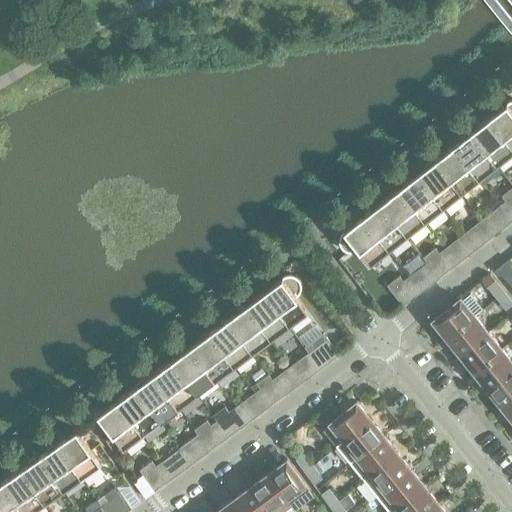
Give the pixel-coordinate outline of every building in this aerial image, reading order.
[(489,116),(488,116),(511,146),(511,99),(510,99),(495,111),(498,114),(491,119),(489,116)] [(511,146),(488,116),(477,125),(480,128),(473,133),(471,130),(470,130),(497,164),(501,170),(511,161),(511,146)] [(497,164),(470,130),(459,139),(462,142),(455,147),(453,144),(452,144),(479,178),(497,164)] [(479,178),(452,144),(441,153),(444,156),(437,161),(435,158),(434,158),(461,192),(479,178)] [(461,192),(434,158),(423,167),(426,170),(419,175),(443,206),(461,192)] [(443,206),(419,175),(412,181),(409,178),(398,186),(425,220),(443,206)] [(511,185),(502,194),(506,199),(500,204),(511,219),(511,185)] [(425,220),(398,186),(398,187),(400,190),(394,195),(391,192),(380,200),(407,234),(425,220)] [(407,234),(380,200),(380,201),(382,204),(376,209),(374,206),(362,214),(389,248),(407,234)] [(500,229),(511,219),(500,204),(481,218),(493,234),(500,229)] [(389,248),(362,214),(362,215),(364,218),(358,223),(355,220),(341,231),(339,237),(340,243),(344,248),(349,251),(356,250),(359,248),(371,263),(389,248)] [(482,243),(493,234),(481,218),(463,232),(475,248),(482,243)] [(475,248),(463,232),(445,247),(457,262),(469,253),(475,248)] [(451,267),(457,262),(445,247),(439,251),(435,246),(423,255),(440,276),(451,267)] [(511,282),(511,255),(510,254),(497,266),(511,282)] [(440,276),(423,255),(423,256),(427,261),(420,266),(432,282),(439,276),(440,276)] [(264,289),(263,290),(289,324),(308,310),(296,295),(299,293),(302,287),(301,280),(297,275),(292,273),(285,274),(270,284),(273,287),(266,292),(264,289)] [(403,279),(399,274),(387,284),(403,304),(421,291),(409,275),(403,279)] [(487,287),(495,297),(503,291),(495,281),(487,287)] [(289,324),(263,290),(252,298),(254,301),(248,306),(246,303),(245,303),(271,338),(289,324)] [(468,290),(433,318),(441,329),(443,327),(449,334),(475,314),(482,308),(468,290)] [(511,300),(503,291),(495,297),(503,307),(511,300)] [(271,338),(245,303),(234,311),(236,315),(230,319),(227,316),(227,317),(252,351),(271,338)] [(475,314),(449,334),(454,341),(452,343),(460,353),(488,330),(475,314)] [(252,351),(227,317),(216,325),(218,328),(211,333),(209,330),(208,330),(234,365),(252,351)] [(234,365),(208,330),(197,339),(199,342),(192,347),(216,378),(234,365)] [(488,330),(460,353),(468,363),(470,361),(476,368),(502,347),(488,330)] [(316,345),(309,351),(321,367),(328,362),(316,345)] [(216,378),(192,347),(185,352),(183,349),(172,358),(197,392),(216,378)] [(511,360),(502,347),(476,368),(481,375),(479,376),(488,387),(511,367),(511,360)] [(309,375),(321,367),(309,351),(290,364),(302,380),(309,375)] [(197,392),(172,358),(171,358),(173,361),(167,366),(165,363),(153,371),(179,406),(197,392)] [(291,389),(302,380),(290,364),(272,378),(284,394),(291,389)] [(511,367),(488,387),(495,396),(497,395),(503,402),(511,395),(511,367)] [(179,406),(153,371),(153,372),(155,375),(149,379),(146,376),(135,385),(161,419),(179,406)] [(282,395),(284,394),(272,378),(268,373),(256,382),(260,387),(254,391),(266,407),(282,395)] [(161,419),(135,385),(134,385),(137,388),(130,393),(128,390),(117,398),(143,433),(161,419)] [(266,407),(254,391),(235,405),(248,421),(265,408),(266,407)] [(511,395),(503,402),(508,409),(506,410),(511,417),(511,395)] [(143,433),(117,398),(116,399),(118,402),(112,406),(110,404),(98,412),(124,447),(143,433)] [(357,400),(330,421),(344,438),(369,418),(363,411),(365,410),(357,400)] [(239,427),(248,421),(235,405),(229,409),(226,404),(213,413),(217,418),(229,434),(239,427)] [(221,441),(229,434),(217,418),(211,423),(207,418),(195,427),(199,432),(211,448),(221,441)] [(350,461),(384,434),(376,424),(374,426),(369,418),(344,438),(336,445),(350,461)] [(58,440),(57,441),(82,476),(101,463),(77,427),(65,436),(67,439),(60,443),(58,440)] [(211,448),(199,432),(181,445),(193,461),(204,453),(211,448)] [(384,434),(350,461),(363,478),(396,452),(390,445),(392,444),(384,434)] [(82,476),(57,441),(46,449),(48,452),(41,456),(39,453),(39,454),(63,489),(82,476)] [(193,461),(181,445),(162,459),(174,475),(192,462),(193,461)] [(303,452),(295,458),(304,470),(312,464),(303,452)] [(402,459),(396,452),(363,478),(377,495),(411,467),(403,458),(402,459)] [(63,489),(39,454),(27,462),(29,465),(23,469),(21,466),(20,467),(44,502),(63,489)] [(139,468),(155,489),(174,475),(162,459),(156,463),(152,458),(139,468)] [(287,458),(269,471),(294,505),(312,492),(287,458)] [(322,477),(312,464),(304,470),(313,483),(322,477)] [(30,511),(44,502),(20,467),(9,475),(11,478),(4,482),(2,479),(1,480),(23,511),(30,511)] [(411,467),(377,495),(390,511),(423,486),(417,479),(419,477),(411,467)] [(284,511),(294,505),(269,471),(252,484),(272,511),(284,511)] [(23,511),(1,480),(0,480),(0,511),(23,511)] [(104,493),(108,498),(101,503),(106,511),(123,511),(132,506),(117,484),(104,493)] [(272,511),(252,484),(234,497),(245,511),(272,511)] [(425,511),(439,501),(431,491),(429,493),(423,486),(390,511),(425,511)] [(329,487),(321,493),(330,505),(338,499),(329,487)] [(245,511),(234,497),(217,510),(218,511),(245,511)] [(106,511),(101,503),(97,498),(84,507),(88,511),(87,511),(106,511)] [(347,511),(338,499),(330,505),(334,511),(347,511)] [(444,511),(446,511),(439,501),(425,511),(444,511)]
